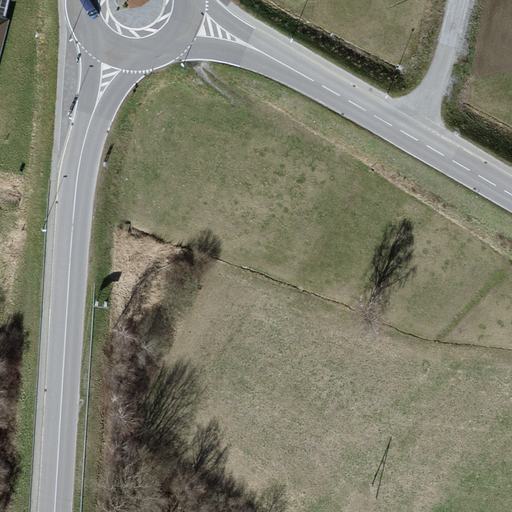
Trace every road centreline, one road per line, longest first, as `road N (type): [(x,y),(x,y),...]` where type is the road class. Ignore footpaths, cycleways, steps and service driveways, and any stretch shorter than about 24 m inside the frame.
road 1 (tertiary): [(56,511),(72,231),(97,91),(113,48)]
road 2 (unclassified): [(511,193),(200,17)]
